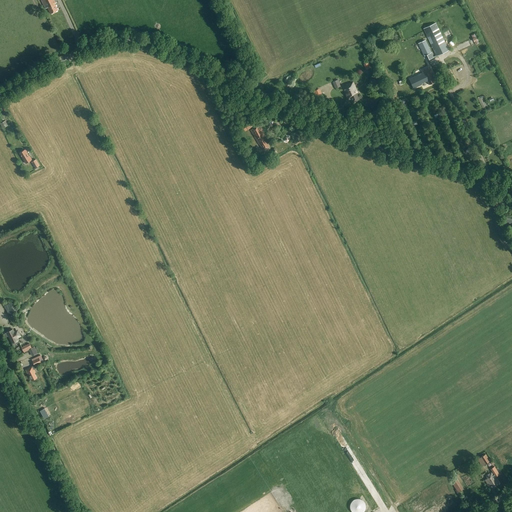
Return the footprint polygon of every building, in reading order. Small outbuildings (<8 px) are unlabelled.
[(54,0),(41,0),(45,8),(48,7),(51,13),(58,10),(55,3),(56,3),(54,0)] [(435,23),(424,29),(426,34),(438,29),(435,23)] [(431,52),(425,40),(419,43),(424,56),(431,52)] [(429,80),(431,86),(438,83),(434,75),(435,74),(432,67),(424,71),(425,73),(418,76),(421,83),(429,80)] [(418,76),(408,80),(412,90),(422,85),(421,83),(418,76)] [(351,99),(352,102),(359,99),(357,94),(353,83),(342,87),(347,99),(348,101),(351,99)] [(267,139),(259,125),(251,129),(259,145),(260,145),(263,150),(270,146),(266,139),(267,139)] [(25,150),(20,153),(26,163),(32,160),(30,156),(29,156),(25,150)] [(13,329),(6,332),(6,333),(3,334),(5,338),(8,336),(11,344),(13,344),(13,345),(19,343),(18,341),(19,341),(17,338),(21,337),(17,330),(14,331),(13,329)] [(24,352),(32,349),(29,343),(21,347),(24,352)] [(35,365),(41,363),(43,361),(40,355),(32,359),(35,365)] [(33,367),(26,370),(31,380),(37,378),(34,372),(35,372),(33,367)] [(44,409),(40,411),(44,419),(49,416),(44,409)] [(482,466),(484,464),(490,461),(485,454),(477,459),(482,466)] [(492,466),(490,467),(496,476),(498,474),(492,466)] [(485,476),(487,479),(485,480),(488,486),(491,484),(493,487),(499,484),(491,472),(485,476)] [(363,511),(364,511),(365,510),(365,509),(366,508),(366,507),(366,506),(365,504),(365,503),(364,502),(363,501),(363,500),(361,500),(360,499),(359,499),(358,499),(357,499),(355,499),(354,499),(353,500),(352,501),(351,502),(350,504),(350,505),(350,507),(350,509),(351,510),(351,511),(352,511),(363,511)]
